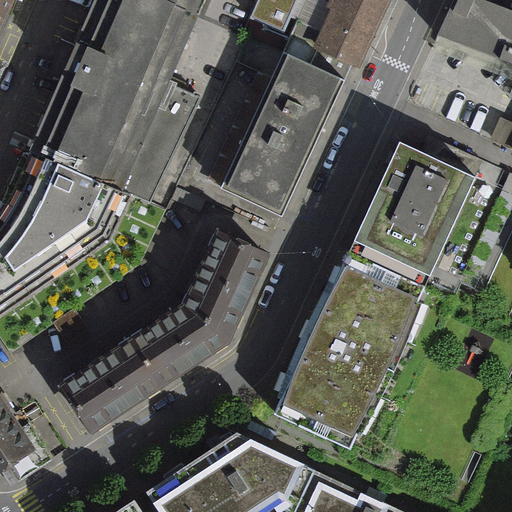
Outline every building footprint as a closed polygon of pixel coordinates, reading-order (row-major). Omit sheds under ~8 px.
[(0,0),(0,33),(13,0),(0,0)] [(195,27),(132,0),(91,0),(25,152),(130,201),(148,208),(200,100),(170,87),(195,27)] [(132,0),(195,27),(207,0),(132,0)] [(279,49),(300,0),(254,0),(241,33),(279,49)] [(389,0),(328,0),(327,4),(333,7),(315,45),(359,65),(389,0)] [(511,9),(489,0),(450,0),(435,39),(511,70),(511,9)] [(274,227),(343,85),(280,55),(211,197),(274,227)] [(492,141),(510,150),(511,145),(511,121),(504,117),(492,141)] [(475,176),(391,139),(341,253),(425,290),(475,176)] [(0,315),(117,238),(130,201),(25,152),(3,201),(0,204),(0,315)] [(269,256),(217,233),(192,287),(237,328),(269,256)] [(341,253),(279,393),(365,433),(425,290),(341,253)] [(192,287),(132,329),(164,379),(237,328),(192,287)] [(164,379),(132,329),(63,373),(96,423),(164,379)] [(0,465),(10,458),(24,478),(58,456),(0,366),(0,465)] [(432,511),(381,489),(319,463),(307,459),(312,448),(252,418),(228,434),(157,479),(168,497),(178,511),(251,511),(292,486),(307,491),(297,511),(432,511)] [(178,511),(168,497),(152,507),(142,489),(129,497),(106,511),(96,511),(94,511),(178,511)]
